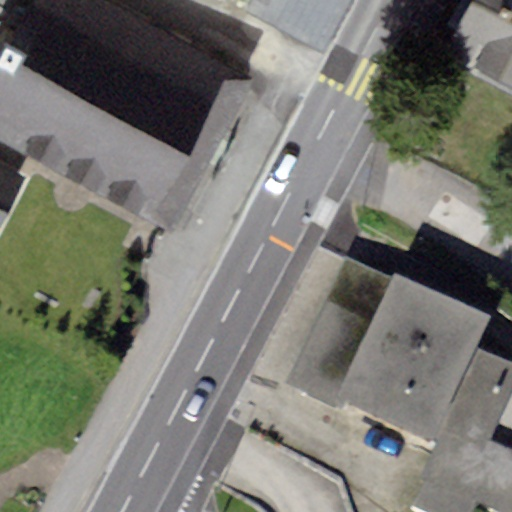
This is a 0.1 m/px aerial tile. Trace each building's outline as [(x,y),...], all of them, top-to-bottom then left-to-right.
[(0,142),(177,235),(256,83),(96,0),(30,0),(0,59),(0,142)] [(347,0),(269,0),(267,5),(260,18),(321,51),(347,0)] [(511,0),(470,0),(439,60),(511,97),(511,0)] [(0,220),(21,177),(0,166),(0,220)] [(491,317),(394,272),(334,399),(435,446),(412,504),(427,511),(472,511),(478,501),(504,511),(511,511),(511,363),(474,349),(491,317)]
